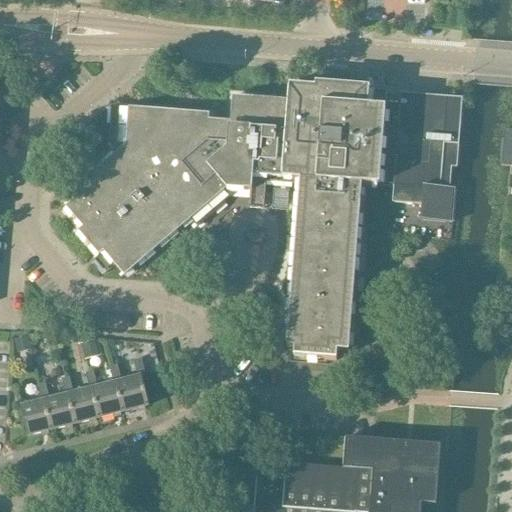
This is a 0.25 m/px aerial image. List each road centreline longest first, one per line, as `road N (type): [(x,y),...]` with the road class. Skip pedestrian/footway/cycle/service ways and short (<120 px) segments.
road 1 (residential): [(239,381),(204,355),(191,317),(160,302),(66,286),(28,242)]
road 2 (residential): [(28,242),(33,157),(127,68),(129,34)]
road 3 (residential): [(36,507),(59,482),(197,418),(239,381)]
road 4 (residential): [(239,381),(265,398),(342,407),(442,401)]
road 5 (secondary): [(314,50),(511,62)]
road 6 (secondary): [(129,34),(314,50)]
road 7 (secondary): [(0,24),(129,34)]
